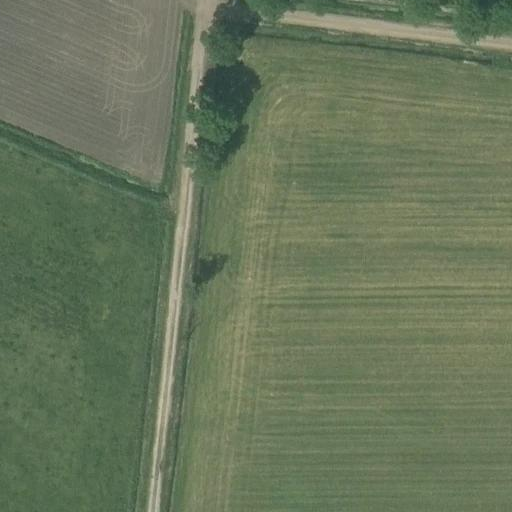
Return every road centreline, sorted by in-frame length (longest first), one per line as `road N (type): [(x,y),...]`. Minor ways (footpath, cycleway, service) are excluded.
road 1 (track): [(149,511),(205,0)]
road 2 (track): [(511,43),(205,4)]
